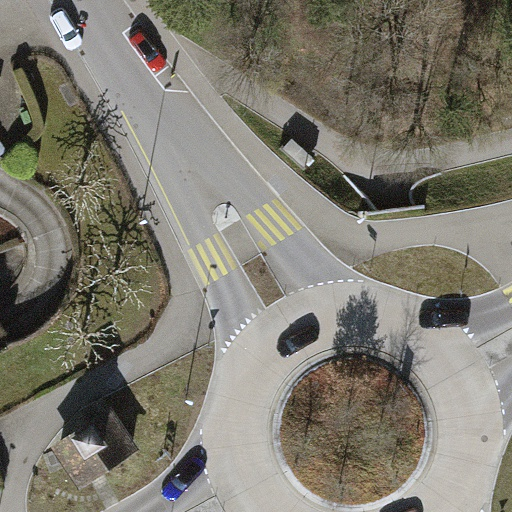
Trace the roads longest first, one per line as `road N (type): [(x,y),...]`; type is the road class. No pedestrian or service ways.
road 1 (residential): [(294,331),(87,0)]
road 2 (secondary): [(456,374),(426,339),(384,318),(338,315),(294,331)]
road 3 (secondary): [(294,331),(261,361),(242,400),(239,445),(253,487)]
road 4 (secondary): [(434,511),(466,460),(470,416),(456,374)]
